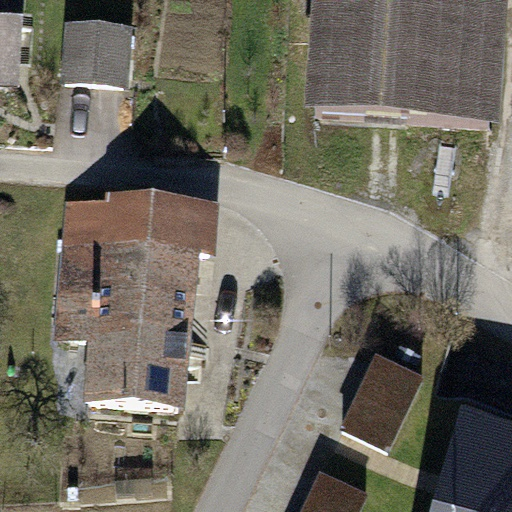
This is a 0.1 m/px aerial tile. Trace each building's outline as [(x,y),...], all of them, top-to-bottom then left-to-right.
[(0,0),(0,86),(19,87),(24,0),(0,0)] [(458,0),(327,0),(320,119),(490,131),(499,4),(459,1),(458,0)] [(131,34),(74,29),(70,87),(126,91),(131,34)] [(94,408),(181,414),(200,218),(76,207),(63,342),(98,346),(94,408)] [(386,359),(350,435),(399,458),(435,382),(386,359)] [(511,511),(511,449),(503,482),(500,481),(497,491),(501,492),(495,511),(449,498),(445,511),(511,511)] [(327,477),(313,511),(371,511),(378,497),(327,477)]
